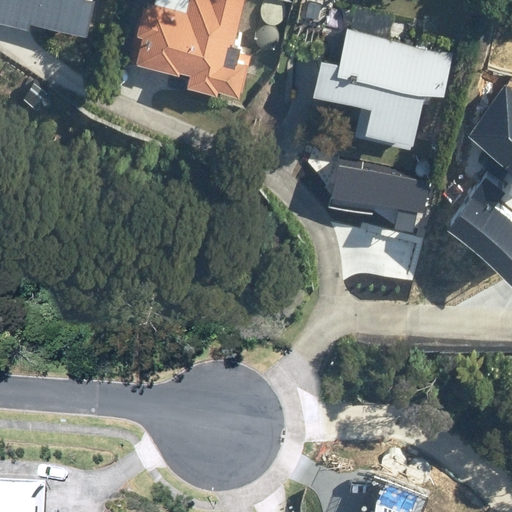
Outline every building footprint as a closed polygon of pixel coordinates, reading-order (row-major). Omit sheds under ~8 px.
[(38,13),(93,25),(98,0),(0,0),(0,4),(4,5),(2,14),(36,22),(38,13)] [(196,86),(228,94),(229,90),(250,96),(260,56),(247,53),(249,45),(241,43),(251,0),(194,0),(192,10),(156,2),(155,5),(150,4),(147,18),(142,17),(131,61),(143,63),(144,61),(188,73),(189,70),(200,73),(196,86)] [(355,27),(348,57),(330,54),(321,92),(369,102),(361,136),(373,139),(375,131),(421,140),(433,87),(448,90),(457,49),(355,27)] [(465,132),(511,170),(511,86),(507,82),(465,132)] [(341,166),(333,202),(396,216),(393,229),(417,234),(428,185),(341,166)] [(482,177),(441,237),(511,285),(511,224),(489,209),(502,191),(482,177)]
